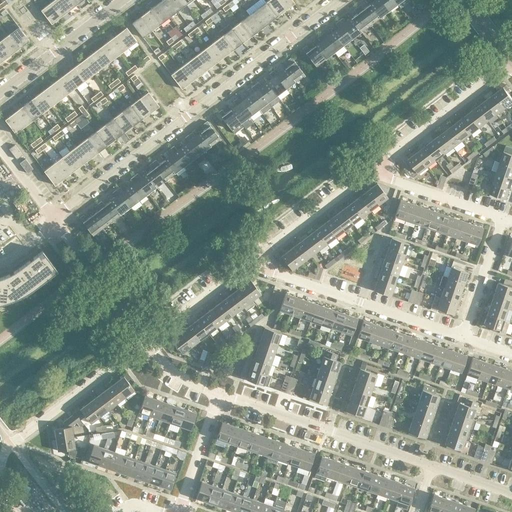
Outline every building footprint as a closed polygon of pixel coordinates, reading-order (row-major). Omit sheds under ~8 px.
[(68,10),(60,0),(53,0),(49,3),(59,16),(63,13),(63,14),(68,10)] [(77,3),(74,0),(60,0),(68,10),(74,7),(73,6),(77,3)] [(177,11),(168,0),(161,0),(162,1),(158,4),(168,17),(177,11)] [(186,4),(182,0),(168,0),(177,11),(186,4)] [(285,9),(277,0),(268,0),(266,2),(276,16),(282,12),(281,12),(285,9)] [(294,3),(291,0),(277,0),(285,9),(288,6),(289,7),(294,3)] [(388,10),(379,0),(374,0),(369,5),(378,17),(388,10)] [(379,0),(388,10),(397,3),(394,0),(379,0)] [(276,16),(266,2),(257,9),(267,22),(271,19),(271,20),(276,16)] [(59,16),(49,3),(40,10),(51,24),(56,20),(56,19),(59,16)] [(168,17),(158,4),(155,7),(154,6),(149,10),(160,24),(168,17)] [(360,4),(356,7),(369,24),(378,17),(369,5),(363,9),(360,4)] [(369,24),(356,7),(353,10),(356,14),(351,18),(360,31),(369,24)] [(267,22),(257,9),(248,15),(259,29),(264,26),(264,25),(267,22)] [(160,24),(149,10),(144,14),(141,17),(151,31),(160,24)] [(259,29),(248,15),(240,22),(250,35),(254,33),(259,29)] [(151,31),(141,17),(137,20),(137,19),(131,23),(142,37),(151,31)] [(342,18),(338,21),(351,38),(360,31),(351,18),(345,22),(342,18)] [(351,38),(338,21),(335,23),(338,28),(333,32),(342,45),(351,38)] [(250,35),(240,22),(231,28),(242,42),(247,39),(247,38),(250,35)] [(29,41),(18,27),(9,34),(19,47),(23,44),(23,45),(29,41)] [(121,32),(117,35),(127,48),(136,41),(126,27),(120,31),(121,32)] [(242,42),(231,28),(222,35),(233,49),(234,49),(233,48),(236,46),(237,47),(242,42)] [(324,32),(320,35),(333,52),(342,45),(333,32),(327,36),(324,32)] [(19,47),(9,34),(1,40),(11,54),(16,50),(19,47)] [(127,48),(117,35),(114,37),(113,37),(108,41),(118,55),(127,48)] [(233,49),(222,35),(214,41),(224,55),(228,52),(228,53),(233,49)] [(333,52),(320,35),(317,37),(320,42),(314,46),(324,59),(333,52)] [(11,54),(1,40),(0,40),(0,57),(2,60),(5,57),(6,58),(11,54)] [(118,55),(108,41),(103,44),(104,45),(100,48),(110,61),(118,55)] [(224,55),(214,41),(205,48),(216,62),(221,58),(224,55)] [(364,44),(359,47),(365,55),(369,51),(364,44)] [(305,46),(302,48),(315,66),(324,59),(314,46),(309,50),(305,46)] [(110,61),(100,48),(96,51),(96,50),(91,54),(101,68),(110,61)] [(216,62),(205,48),(197,54),(207,68),(210,65),(211,66),(216,62)] [(101,68),(91,54),(86,58),(83,61),(93,74),(101,68)] [(207,68),(197,54),(188,61),(199,75),(204,71),(203,71),(207,68)] [(290,64),(285,68),(294,81),(303,74),(290,57),(287,60),(290,64)] [(93,74),(83,61),(79,64),(79,63),(74,67),(84,81),(93,74)] [(199,75),(188,61),(179,68),(190,81),(193,78),(194,79),(199,75)] [(84,81),(74,67),(68,71),(69,72),(65,74),(75,87),(84,81)] [(190,81),(179,68),(170,74),(181,89),(187,85),(186,84),(190,81)] [(276,68),(272,71),(285,88),(294,81),(285,68),(279,73),(276,68)] [(285,88),(272,71),(269,74),(272,78),(266,82),(276,95),(285,88)] [(75,87),(65,74),(62,77),(61,76),(57,80),(67,94),(75,87)] [(138,79),(132,83),(138,91),(144,86),(138,79)] [(67,94),(57,80),(51,84),(52,85),(48,87),(58,100),(67,94)] [(257,82),(254,85),(267,102),(276,95),(266,82),(261,86),(257,82)] [(267,102),(254,85),(251,87),(254,92),(248,96),(258,109),(267,102)] [(58,100),(48,87),(45,90),(44,89),(39,93),(50,107),(58,100)] [(496,93),(494,94),(505,108),(511,102),(511,98),(503,87),(498,91),(496,92),(496,93)] [(158,106),(148,92),(139,99),(149,112),(152,109),(153,110),(158,106)] [(50,107),(39,93),(34,97),(35,98),(31,100),(41,113),(50,107)] [(505,108),(494,94),(493,95),(492,95),(491,96),(486,100),(496,114),(505,108)] [(302,95),(296,99),(300,104),(305,100),(302,95)] [(239,96),(236,99),(249,116),(258,109),(248,96),(243,100),(239,96)] [(149,112),(139,99),(130,105),(141,119),(146,116),(145,115),(149,112)] [(249,116),(236,99),(232,101),(236,105),(230,110),(240,122),(249,116)] [(41,113),(31,100),(27,103),(27,102),(22,106),(32,120),(41,113)] [(496,114),(486,100),(480,104),(478,105),(479,106),(477,107),(488,121),(496,114)] [(141,119),(130,105),(121,112),(132,125),(135,123),(136,123),(141,119)] [(32,120),(22,106),(17,110),(17,111),(14,113),(24,127),(32,120)] [(488,121),(477,107),(475,108),(474,109),(468,113),(479,127),(488,121)] [(218,112),(231,129),(234,133),(243,126),(240,122),(230,110),(224,114),(221,110),(218,112)] [(132,125),(121,112),(113,118),(124,132),(129,129),(128,128),(132,125)] [(24,127),(14,113),(10,116),(10,115),(4,120),(15,133),(24,127)] [(479,127),(468,113),(463,117),(461,118),(461,119),(460,120),(470,134),(479,127)] [(124,132),(113,118),(104,125),(115,138),(118,136),(119,136),(124,132)] [(470,134),(460,120),(458,121),(457,121),(456,123),(451,127),(462,141),(470,134)] [(206,128),(200,132),(210,145),(219,138),(206,121),(203,124),(206,128)] [(115,138),(104,125),(95,131),(106,146),(112,142),(111,141),(115,138)] [(462,141),(451,127),(446,131),(444,131),(444,132),(442,133),(453,147),(462,141)] [(106,146),(95,131),(87,138),(97,151),(101,149),(106,146)] [(191,132),(188,135),(201,152),(210,145),(200,132),(195,137),(191,132)] [(453,147),(442,133),(441,134),(440,134),(439,136),(434,140),(444,154),(453,147)] [(201,152),(188,135),(184,138),(188,142),(182,146),(192,159),(201,152)] [(97,151),(87,138),(78,144),(89,159),(94,155),(94,154),(97,151)] [(245,138),(239,142),(243,146),(248,142),(245,138)] [(444,154),(434,140),(429,144),(427,144),(427,145),(425,146),(436,160),(444,154)] [(89,159),(78,144),(69,151),(80,165),(83,162),(84,163),(89,159)] [(22,155),(14,145),(8,149),(16,159),(22,155)] [(173,146),(170,149),(183,166),(192,159),(182,146),(176,150),(173,146)] [(436,160),(425,146),(424,147),(423,147),(422,149),(417,153),(427,167),(436,160)] [(511,147),(506,146),(500,162),(511,166),(511,147)] [(183,166),(170,149),(166,151),(170,156),(164,160),(174,173),(183,166)] [(80,165),(69,151),(61,157),(72,172),(77,168),(76,167),(80,165)] [(411,164),(404,169),(409,176),(413,177),(427,167),(417,153),(411,157),(409,157),(410,158),(408,160),(411,164)] [(72,172),(61,157),(52,164),(63,178),(66,175),(67,176),(72,172)] [(32,169),(25,159),(19,163),(27,173),(32,169)] [(155,160),(152,162),(165,179),(174,173),(164,160),(158,164),(155,160)] [(165,179),(152,162),(148,165),(151,169),(146,174),(155,186),(165,179)] [(511,166),(500,162),(496,172),(511,177),(511,166)] [(63,178),(52,164),(43,171),(54,185),(60,181),(59,180),(63,178)] [(511,181),(511,177),(496,172),(493,183),(510,188),(510,186),(511,186),(511,184),(511,181)] [(137,174),(133,176),(146,193),(155,186),(146,174),(140,178),(137,174)] [(440,175),(436,187),(442,189),(446,177),(440,175)] [(146,193),(133,176),(130,179),(133,183),(128,187),(137,200),(146,193)] [(477,179),(471,177),(467,189),(473,191),(477,179)] [(369,189),(367,190),(378,204),(387,197),(376,183),(371,187),(369,188),(369,189)] [(510,188),(493,183),(489,193),(506,199),(508,192),(510,191),(509,190),(510,188)] [(119,187),(115,190),(128,207),(137,200),(128,187),(122,192),(119,187)] [(128,207),(115,190),(112,193),(115,197),(109,201),(119,214),(128,207)] [(378,204),(367,190),(366,191),(365,191),(364,193),(359,197),(369,211),(378,204)] [(369,211),(359,197),(354,201),(352,201),(352,202),(350,203),(361,217),(369,211)] [(388,209),(393,211),(397,199),(392,197),(388,209)] [(406,202),(400,200),(394,216),(405,220),(411,203),(409,203),(409,202),(406,202)] [(101,201),(97,204),(110,221),(119,214),(109,201),(104,205),(101,201)] [(361,217),(350,203),(349,204),(348,204),(347,206),(342,210),(352,224),(361,217)] [(412,204),(411,203),(405,220),(415,224),(421,207),(415,205),(413,203),(412,204)] [(110,221),(97,204),(94,206),(97,211),(91,215),(101,228),(110,221)] [(427,209),(421,207),(415,224),(425,227),(431,210),(429,210),(429,209),(427,209)] [(352,224),(342,210),(336,214),(334,214),(335,215),(333,216),(344,230),(352,224)] [(433,211),(431,210),(425,227),(435,231),(441,214),(435,212),(433,210),(433,211)] [(447,216),(441,214),(435,231),(446,234),(451,217),(449,217),(449,216),(447,216)] [(82,215),(79,218),(92,235),(101,228),(91,215),(86,219),(82,215)] [(344,230),(333,216),(331,218),(330,217),(329,219),(324,223),(335,237),(344,230)] [(453,218),(451,217),(446,234),(456,238),(462,221),(455,219),(454,217),(453,218)] [(468,223),(462,221),(456,238),(466,241),(472,224),(470,224),(470,223),(468,223)] [(335,237),(324,223),(319,227),(317,227),(317,228),(315,229),(326,244),(335,237)] [(474,225),(472,224),(466,241),(477,245),(482,228),(476,226),(474,224),(474,225)] [(326,244),(315,229),(314,231),(313,230),(312,232),(307,236),(318,250),(326,244)] [(318,250),(307,236),(302,240),(300,241),(298,243),(309,256),(318,250)] [(408,244),(391,238),(389,244),(388,246),(388,247),(388,249),(404,254),(408,244)] [(309,256),(298,243),(297,244),(296,243),(295,245),(290,249),(300,263),(309,256)] [(300,263),(290,249),(284,253),(282,254),(283,254),(281,256),(291,270),(300,263)] [(404,254),(388,249),(387,250),(386,250),(386,253),(384,259),(401,265),(404,254)] [(0,304),(9,302),(19,297),(17,295),(25,291),(27,293),(36,287),(42,282),(41,280),(48,274),(50,277),(57,271),(42,251),(21,267),(13,272),(9,274),(0,278),(0,277),(0,304)] [(401,265),(384,259),(382,265),(381,267),(381,269),(397,275),(401,265)] [(453,261),(447,277),(464,283),(464,281),(465,281),(465,279),(467,272),(462,271),(464,265),(453,261)] [(317,266),(314,274),(313,278),(318,280),(323,268),(317,266)] [(397,275),(381,269),(380,271),(379,271),(379,273),(377,279),(394,285),(397,275)] [(464,283),(447,277),(443,288),(460,293),(462,287),(464,285),(463,285),(464,283)] [(494,291),(494,293),(511,299),(511,281),(504,278),(502,284),(497,283),(495,289),(494,291)] [(394,285),(377,279),(375,286),(373,287),(374,288),(373,290),(390,296),(394,285)] [(242,285),(241,286),(251,300),(260,294),(250,280),(244,284),(242,284),(242,285)] [(251,300),(241,286),(239,288),(238,287),(237,289),(232,293),(243,307),(251,300)] [(460,293),(443,288),(440,298),(457,304),(457,302),(458,302),(458,299),(460,293)] [(411,289),(407,301),(413,303),(417,291),(411,289)] [(268,303),(274,305),(278,293),(273,291),(268,303)] [(422,293),(417,291),(413,303),(418,305),(422,293)] [(243,307),(232,293),(227,297),(225,297),(225,298),(223,299),(234,314),(243,307)] [(279,310),(290,314),(295,297),(289,295),(287,294),(285,293),(279,310)] [(511,299),(494,293),(493,295),(492,295),(492,297),(490,304),(507,309),(511,311),(511,299)] [(434,296),(430,309),(435,311),(436,308),(453,314),(455,308),(457,306),(456,305),(457,304),(440,298),(434,296)] [(301,299),(295,297),(290,314),(300,317),(305,300),(304,300),(304,299),(301,299)] [(234,314),(223,299),(222,301),(221,300),(220,302),(215,306),(225,320),(234,314)] [(307,301),(305,300),(300,317),(310,321),(316,304),(310,302),(308,301),(307,301)] [(322,306),(316,304),(310,321),(320,324),(326,307),(324,307),(324,306),(322,306)] [(507,309),(490,304),(488,310),(487,311),(487,312),(487,314),(504,319),(507,309)] [(225,320),(215,306),(210,310),(208,310),(208,311),(206,313),(217,327),(225,320)] [(328,308),(326,307),(320,324),(330,328),(336,311),(330,309),(328,308)] [(342,313),(336,311),(330,328),(341,331),(346,314),(344,314),(344,313),(342,313)] [(217,327),(206,313),(204,314),(204,313),(202,315),(197,319),(208,333),(217,327)] [(348,315),(346,314),(341,331),(351,335),(357,318),(350,316),(349,315),(348,315)] [(509,321),(504,319),(487,314),(486,316),(485,316),(485,318),(483,324),(491,327),(490,330),(505,335),(509,321)] [(208,333),(197,319),(192,323),(190,324),(189,326),(199,340),(208,333)] [(369,322),(363,320),(357,337),(368,340),(373,324),(371,323),(371,322),(369,322)] [(376,324),(373,324),(368,340),(378,344),(384,327),(377,325),(376,324)] [(199,340),(189,326),(187,327),(186,327),(185,328),(180,332),(191,346),(199,340)] [(281,333),(264,327),(262,334),(260,336),(261,336),(260,338),(277,344),(281,333)] [(390,329),(384,327),(378,344),(388,347),(394,331),(392,330),(392,329),(390,329)] [(396,331),(394,331),(388,347),(398,351),(404,334),(398,332),(396,331)] [(191,346),(180,332),(175,336),(173,337),(173,338),(171,339),(182,353),(191,346)] [(410,336),(404,334),(398,351),(409,354),(414,338),(412,337),(412,336),(410,336)] [(277,344),(260,338),(260,340),(259,340),(259,342),(257,348),(274,354),(277,344)] [(416,338),(414,338),(409,354),(419,358),(425,341),(419,339),(417,338),(416,338)] [(431,343),(425,341),(419,358),(429,362),(435,345),(433,344),(433,343),(431,343)] [(437,345),(435,345),(429,362),(440,365),(445,348),(439,346),(437,345)] [(274,354),(257,348),(255,354),(253,356),(254,357),(253,358),(270,364),(274,354)] [(451,350),(445,348),(440,365),(450,368),(455,352),(454,351),(453,350),(451,350)] [(325,350),(323,356),(320,367),(336,373),(337,371),(338,371),(338,368),(340,362),(335,360),(337,354),(325,350)] [(457,352),(455,352),(450,368),(460,372),(466,355),(459,353),(458,352),(457,352)] [(207,353),(204,361),(203,365),(208,366),(212,355),(207,353)] [(478,360),(472,357),(466,374),(477,378),(483,361),(481,360),(478,360)] [(270,364),(253,358),(253,360),(252,360),(252,363),(250,369),(267,375),(270,364)] [(484,362),(483,361),(477,378),(487,381),(493,365),(487,362),(485,361),(484,362)] [(499,367),(493,365),(487,381),(497,385),(503,368),(501,367),(499,367)] [(336,373),(320,367),(316,377),(333,383),(335,377),(336,375),(336,374),(336,373)] [(505,369),(503,368),(497,385),(507,388),(511,374),(511,371),(507,369),(505,368),(505,369)] [(267,375),(250,369),(248,375),(246,377),(247,377),(246,379),(263,385),(267,375)] [(357,377),(356,379),(373,385),(376,374),(360,369),(357,375),(356,377),(357,377)] [(114,383),(125,397),(127,400),(136,393),(123,376),(114,383)] [(333,383),(316,377),(313,387),(329,393),(330,391),(331,391),(331,389),(333,383)] [(289,381),(284,379),(280,391),(285,393),(289,381)] [(373,385),(356,379),(355,381),(355,383),(353,389),(369,395),(373,385)] [(295,383),(289,381),(285,393),(291,395),(295,383)] [(125,397),(114,383),(106,389),(116,403),(125,397)] [(439,396),(433,394),(435,388),(424,384),(418,401),(435,406),(436,404),(437,404),(436,402),(439,396)] [(329,393),(313,387),(309,398),(326,404),(326,403),(327,401),(329,393)] [(116,403),(106,389),(97,396),(107,410),(116,403)] [(369,395),(353,389),(350,396),(349,397),(350,398),(349,400),(366,405),(369,395)] [(144,395),(141,405),(139,410),(138,412),(149,415),(155,399),(144,395)] [(107,410),(97,396),(88,403),(99,416),(107,410)] [(455,411),(455,413),(472,419),(477,402),(466,398),(464,404),(458,402),(456,409),(455,411)] [(165,402),(155,399),(149,415),(159,419),(165,402)] [(366,405),(349,400),(348,402),(348,404),(345,410),(362,416),(366,405)] [(435,406),(418,401),(415,411),(432,417),(434,410),(435,409),(434,408),(435,406)] [(175,406),(165,402),(159,419),(169,422),(175,406)] [(99,416),(88,403),(79,409),(80,409),(84,416),(90,423),(99,416)] [(185,409),(175,406),(169,422),(179,426),(185,409)] [(84,416),(80,409),(68,418),(73,425),(76,422),(79,419),(84,416)] [(196,413),(185,409),(179,426),(190,429),(196,413)] [(432,417),(415,411),(411,421),(428,427),(429,425),(430,425),(429,423),(432,417)] [(388,415),(382,413),(378,425),(384,427),(388,415)] [(475,420),(472,419),(455,413),(454,415),(453,415),(453,417),(451,423),(472,430),(475,420)] [(394,417),(388,415),(384,427),(390,429),(394,417)] [(73,425),(68,418),(63,422),(64,427),(54,429),(56,440),(73,437),(71,426),(73,425)] [(428,427),(411,421),(408,432),(424,438),(427,431),(428,429),(427,429),(428,427)] [(216,438),(226,442),(232,425),(221,422),(216,438)] [(474,431),(472,430),(451,423),(449,429),(448,431),(448,432),(448,433),(465,439),(470,441),(474,431)] [(242,429),(232,425),(226,442),(237,445),(242,429)] [(252,432),(242,429),(237,445),(247,449),(252,432)] [(263,436),(252,432),(247,449),(257,452),(263,436)] [(465,439),(448,433),(447,435),(446,435),(446,438),(444,444),(461,450),(465,439)] [(273,439),(263,436),(257,452),(267,456),(273,439)] [(75,448),(73,437),(56,440),(57,451),(67,449),(68,454),(74,456),(77,449),(75,448)] [(283,443),(273,439),(267,456),(265,461),(275,465),(277,459),(283,443)] [(293,446),(283,443),(277,459),(288,463),(293,446)] [(87,461),(98,465),(103,448),(93,445),(87,461)] [(303,450),(293,446),(288,463),(298,466),(303,450)] [(489,449),(483,447),(479,459),(485,461),(489,449)] [(114,452),(103,448),(98,465),(108,468),(114,452)] [(495,451),(489,449),(485,461),(491,463),(495,451)] [(314,453),(303,450),(298,466),(308,470),(314,453)] [(124,455),(114,452),(108,468),(118,472),(124,455)] [(134,459),(124,455),(118,472),(128,475),(134,459)] [(321,456),(315,472),(313,478),(324,482),(326,476),(332,459),(321,456)] [(144,462),(134,459),(128,475),(139,479),(144,462)] [(342,463),(332,459),(326,476),(336,479),(342,463)] [(154,466),(144,462),(139,479),(149,482),(154,466)] [(352,466),(342,463),(336,479),(346,483),(352,466)] [(165,469),(154,466),(149,482),(159,486),(165,469)] [(362,470),(352,466),(346,483),(357,486),(362,470)] [(175,473),(165,469),(159,486),(170,489),(175,473)] [(372,473),(362,470),(357,486),(367,490),(372,473)] [(383,477),(372,473),(367,490),(377,493),(383,477)] [(393,480),(383,477),(377,493),(387,497),(393,480)] [(403,484),(393,480),(387,497),(397,500),(403,484)] [(195,498),(206,502),(211,485),(201,482),(195,498)] [(414,487),(403,484),(397,500),(408,504),(414,487)] [(222,489),(211,485),(206,502),(216,505),(222,489)] [(232,492),(222,489),(216,505),(226,509),(232,492)] [(236,511),(242,496),(232,492),(226,509),(236,511)] [(427,510),(431,511),(438,511),(443,498),(433,494),(427,510)] [(247,511),(252,499),(242,496),(236,511),(247,511)] [(449,511),(453,501),(443,498),(438,511),(449,511)] [(259,511),(263,503),(252,499),(247,511),(259,511)] [(461,511),(464,505),(453,501),(449,511),(461,511)] [(270,511),(273,506),(263,503),(259,511),(270,511)]
